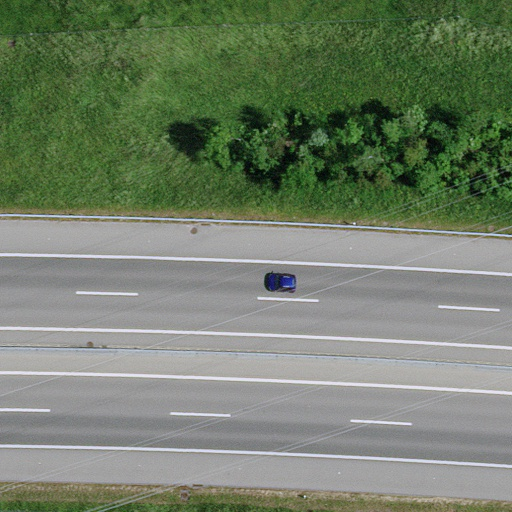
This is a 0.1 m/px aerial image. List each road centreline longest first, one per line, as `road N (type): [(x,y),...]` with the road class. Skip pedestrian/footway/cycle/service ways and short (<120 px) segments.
road 1 (motorway): [(511,311),(0,291)]
road 2 (motorway): [(0,410),(511,430)]
